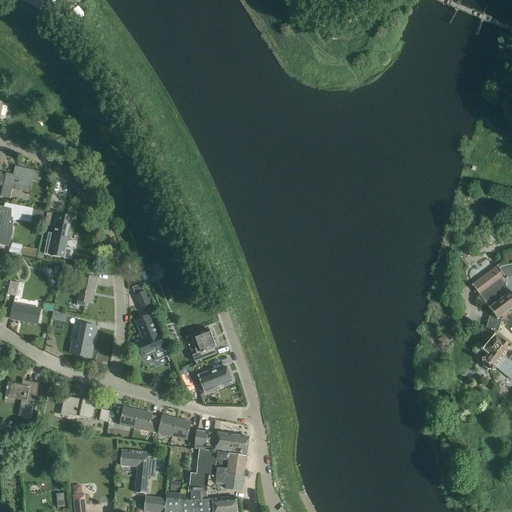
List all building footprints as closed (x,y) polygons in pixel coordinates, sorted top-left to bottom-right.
[(28,192),(30,180),(37,181),(39,172),(15,166),(13,175),(6,173),(6,176),(0,174),(1,172),(0,172),(0,185),(3,186),(1,196),(8,198),(10,188),(28,192)] [(0,244),(8,246),(9,238),(10,238),(12,230),(10,229),(12,218),(18,217),(31,220),(33,209),(6,204),(5,208),(1,208),(0,212),(0,244)] [(46,213),(44,226),(49,227),(52,214),(46,213)] [(70,260),(73,249),(66,247),(72,217),(59,215),(53,242),(47,241),(44,254),(70,260)] [(36,250),(23,247),(22,254),(35,256),(36,250)] [(62,264),(61,271),(73,274),(75,266),(62,264)] [(495,268),(472,285),(481,297),(482,297),(489,307),(488,308),(488,309),(489,309),(491,311),(490,312),(485,331),(493,333),(494,334),(482,348),(481,348),(480,349),(480,350),(481,350),(482,350),(487,354),(484,358),(481,358),(481,361),(483,361),(483,362),(482,363),(483,366),(487,369),(490,369),(491,368),(492,370),(494,370),(494,367),(495,366),(511,380),(511,362),(503,356),(510,348),(511,348),(511,347),(511,346),(511,345),(510,345),(510,346),(509,345),(509,343),(505,340),(503,340),(497,335),(501,320),(503,319),(507,316),(505,313),(509,310),(511,307),(511,264),(501,266),(499,268),(497,266),(494,268),(495,268)] [(155,267),(149,270),(152,278),(158,275),(155,267)] [(137,270),(134,271),(139,285),(142,283),(137,270)] [(81,275),(76,300),(77,301),(77,305),(89,308),(90,303),(91,304),(96,278),(81,275)] [(10,281),(7,295),(15,296),(18,283),(10,281)] [(145,291),(143,291),(134,295),(141,312),(152,307),(145,291)] [(40,309),(13,304),(10,319),(37,324),(40,309)] [(67,314),(54,312),(53,318),(66,321),(67,314)] [(142,357),(152,353),(155,360),(167,356),(163,348),(164,348),(158,333),(157,333),(149,315),(135,321),(143,339),(136,343),(137,345),(135,346),(137,353),(140,352),(142,357)] [(72,341),(69,354),(90,358),(97,327),(82,324),(78,342),(72,341)] [(197,332),(190,335),(197,353),(192,355),(195,362),(205,358),(204,358),(216,353),(214,348),(216,347),(216,346),(216,344),(215,341),(214,341),(212,335),(212,334),(211,331),(210,331),(209,330),(198,334),(197,332)] [(164,338),(168,347),(176,344),(172,335),(164,338)] [(503,356),(511,362),(511,347),(511,348),(510,348),(503,356)] [(179,371),(181,375),(194,370),(193,366),(179,371)] [(206,392),(232,382),(226,366),(200,377),(206,392)] [(8,381),(5,398),(22,401),(18,416),(31,418),(39,383),(28,381),(27,385),(22,384),(8,381)] [(61,412),(91,419),(95,400),(83,398),(83,399),(64,395),(61,412)] [(119,425),(134,428),(138,410),(123,407),(119,425)] [(108,423),(110,411),(101,409),(98,421),(108,423)] [(138,410),(134,428),(148,431),(152,413),(138,410)] [(172,437),(176,419),(162,415),(158,433),(172,437)] [(176,419),(172,437),(187,440),(191,422),(176,419)] [(195,446),(194,449),(199,450),(199,449),(205,450),(205,448),(246,453),(248,437),(197,430),(195,446)] [(243,473),(246,456),(199,449),(199,450),(197,466),(243,473)] [(150,452),(121,450),(120,465),(137,467),(135,493),(146,494),(148,477),(154,477),(156,460),(149,459),(150,452)] [(190,498),(203,497),(206,497),(206,487),(215,487),(216,484),(226,485),(225,489),(241,491),(243,473),(197,466),(196,474),(190,473),(189,486),(190,498)] [(86,511),(85,497),(74,498),(75,511),(86,511)] [(164,511),(166,499),(146,497),(145,497),(144,511),(151,511),(164,511)] [(236,511),(236,497),(203,500),(203,497),(190,498),(191,501),(166,499),(164,511),(236,511)]
